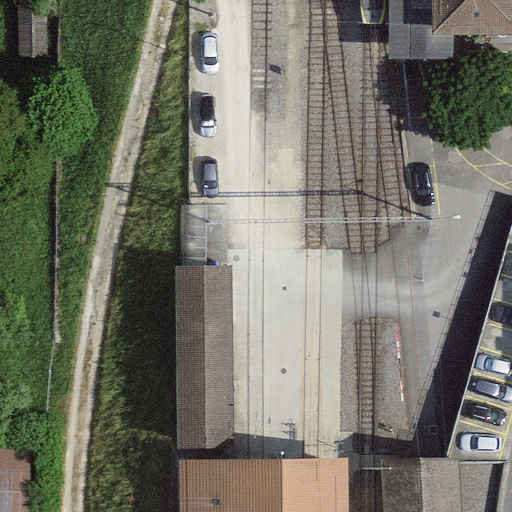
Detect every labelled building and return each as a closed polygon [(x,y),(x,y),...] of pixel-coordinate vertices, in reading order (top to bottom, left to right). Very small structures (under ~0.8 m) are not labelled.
[(43,0),(18,0),(19,54),(44,54),(43,0)] [(433,0),(393,0),(393,59),(421,59),(452,59),(452,32),(433,32),(433,0)] [(511,0),(433,0),(433,32),(452,32),(511,31),(511,0)] [(177,268),(177,443),(231,443),(231,268),(177,268)] [(25,511),(26,447),(0,446),(0,511),(25,511)] [(181,460),(181,511),(345,511),(345,459),(311,459),(257,459),(230,459),(181,460)] [(421,462),(386,464),(387,511),(458,511),(457,461),(446,461),(421,462)]
